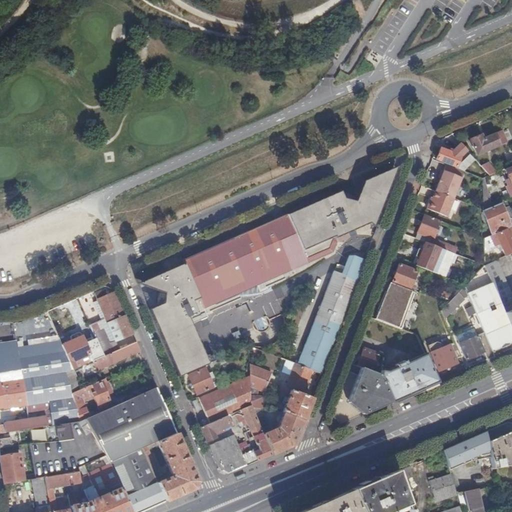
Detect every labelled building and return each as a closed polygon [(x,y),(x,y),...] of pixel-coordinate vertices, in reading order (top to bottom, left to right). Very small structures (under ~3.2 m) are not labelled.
[(506,143),(502,133),(487,139),(485,134),(471,140),(477,155),(506,143)] [(456,168),(460,158),(440,150),(436,160),(456,168)] [(481,167),(478,164),(471,175),(482,180),(484,179),(489,176),(481,167)] [(486,165),(481,167),(489,176),(494,174),(486,165)] [(465,173),(446,166),(444,172),(462,179),(465,173)] [(151,312),(180,377),(208,365),(191,326),(201,321),(207,318),(208,318),(204,310),(199,298),(211,293),(216,305),(297,270),(302,268),(334,254),(337,243),(335,237),(348,231),(355,228),(375,220),(395,170),(365,183),(360,197),(340,192),(340,194),(288,216),(287,214),(184,261),(185,265),(143,284),(158,290),(157,309),(151,312)] [(441,180),(436,192),(454,199),(462,179),(444,172),(441,171),(438,179),(441,180)] [(484,179),(482,180),(483,210),(492,207),(484,179)] [(454,199),(436,192),(433,200),(432,202),(430,202),(427,210),(447,218),(454,199)] [(492,236),(509,229),(511,227),(501,205),(482,213),(483,215),(481,216),(482,220),(485,219),(492,236)] [(441,222),(425,216),(416,240),(425,243),(431,246),(434,239),(441,222)] [(358,235),(355,228),(348,231),(352,238),(358,235)] [(492,236),(484,239),(485,255),(501,248),(505,257),(511,254),(511,236),(509,229),(492,236)] [(446,251),(447,252),(450,246),(450,245),(434,239),(431,246),(446,251)] [(431,246),(425,243),(415,266),(436,275),(438,269),(444,271),(448,259),(443,257),(446,251),(431,246)] [(457,249),(450,246),(447,252),(455,255),(457,249)] [(312,371),(321,375),(329,356),(366,262),(355,258),(351,258),(349,259),(343,276),(334,273),(298,366),(312,371)] [(511,295),(497,261),(485,266),(493,284),(511,328),(511,310),(511,311),(509,304),(511,302),(511,295)] [(410,290),(417,272),(399,265),(392,283),(410,290)] [(511,328),(493,284),(467,296),(476,315),(481,327),(485,334),(493,353),(511,344),(511,328)] [(406,290),(394,285),(392,292),(404,297),(406,290)] [(421,290),(420,293),(419,295),(426,298),(447,305),(451,301),(441,297),(421,290)] [(451,301),(455,297),(442,292),(441,297),(451,301)] [(199,298),(204,310),(216,305),(211,293),(199,298)] [(133,335),(115,294),(97,301),(116,342),(133,335)] [(464,300),(458,294),(455,297),(451,301),(447,305),(440,312),(444,320),(464,300)] [(401,327),(408,310),(397,305),(390,323),(401,327)] [(45,323),(41,315),(21,324),(45,323)] [(481,327),(476,315),(468,318),(473,330),(481,327)] [(207,318),(201,321),(204,328),(210,326),(207,318)] [(45,323),(21,324),(4,324),(4,336),(45,336),(45,323)] [(96,323),(91,326),(96,339),(104,357),(114,352),(104,329),(100,331),(96,323)] [(411,323),(407,332),(417,336),(425,328),(411,323)] [(104,357),(96,339),(85,344),(82,337),(80,333),(78,331),(76,332),(71,334),(71,335),(71,336),(73,341),(62,346),(65,353),(73,370),(83,366),(79,359),(89,355),(92,362),(93,362),(104,357)] [(484,352),(488,361),(495,357),(493,353),(485,334),(478,337),(462,344),(459,338),(453,340),(455,344),(460,356),(463,354),(466,360),(484,352)] [(47,343),(46,340),(45,336),(4,336),(5,350),(47,343)] [(55,342),(47,343),(5,350),(0,351),(0,409),(26,405),(28,421),(0,425),(0,434),(19,431),(56,426),(70,424),(80,422),(72,394),(69,386),(65,374),(73,371),(73,370),(65,353),(60,354),(55,342)] [(62,346),(60,342),(55,342),(60,354),(65,353),(62,346)] [(136,343),(114,352),(104,357),(93,362),(97,370),(140,352),(136,343)] [(455,358),(460,356),(455,344),(440,350),(438,344),(430,347),(432,353),(429,354),(437,371),(458,364),(455,358)] [(363,350),(357,367),(361,369),(372,373),(379,356),(363,350)] [(385,373),(380,372),(379,375),(392,403),(441,382),(437,371),(429,354),(405,364),(404,362),(395,366),(395,368),(385,373)] [(89,355),(79,359),(83,366),(92,362),(89,355)] [(232,361),(230,355),(210,364),(212,369),(232,361)] [(304,392),(312,371),(298,366),(289,363),(286,371),(293,374),(288,385),(304,392)] [(250,376),(268,383),(271,375),(250,367),(250,376)] [(197,395),(218,386),(212,372),(208,374),(206,369),(189,376),(197,395)] [(349,400),(366,414),(392,403),(379,375),(372,373),(361,369),(349,400)] [(268,383),(250,376),(250,380),(250,388),(265,392),(268,383)] [(72,394),(80,422),(85,420),(89,418),(83,398),(93,394),(95,400),(98,400),(100,405),(110,401),(106,393),(111,391),(107,383),(106,379),(82,390),(72,394)] [(346,379),(342,392),(347,394),(351,381),(346,379)] [(250,388),(250,380),(200,401),(210,424),(226,417),(241,411),(250,406),(250,396),(250,388)] [(72,394),(82,390),(78,382),(69,386),(72,394)] [(158,442),(176,434),(156,389),(113,408),(103,412),(89,418),(85,420),(106,457),(110,463),(143,449),(148,446),(158,442)] [(304,420),(312,399),(291,391),(289,398),(286,397),(283,404),(286,405),(283,412),(285,413),(304,420)] [(261,410),(263,410),(264,398),(250,396),(250,406),(251,408),(261,410)] [(103,412),(113,408),(110,401),(100,405),(103,412)] [(229,474),(272,455),(263,434),(251,408),(250,406),(241,411),(258,451),(254,453),(253,450),(250,452),(246,443),(238,446),(234,436),(209,447),(219,470),(229,474)] [(251,408),(263,434),(271,431),(261,410),(251,408)] [(294,445),(304,420),(285,413),(281,421),(278,420),(277,423),(280,424),(279,428),(271,431),(263,434),(272,455),(294,445)] [(210,424),(201,428),(207,442),(216,438),(214,433),(230,426),(226,417),(210,424)] [(80,422),(70,424),(73,440),(79,468),(106,457),(85,420),(80,422)] [(511,423),(508,423),(488,431),(492,452),(492,468),(511,464),(511,423)] [(70,424),(56,426),(59,442),(73,440),(70,424)] [(19,431),(0,434),(0,439),(11,438),(12,443),(20,442),(19,431)] [(492,452),(488,431),(444,450),(450,468),(492,452)] [(158,483),(166,502),(194,489),(197,482),(176,434),(158,442),(173,477),(158,483)] [(11,438),(0,439),(0,449),(13,447),(12,443),(11,438)] [(73,440),(59,442),(48,444),(46,442),(30,445),(36,480),(45,478),(64,475),(79,472),(79,468),(73,440)] [(143,449),(156,479),(161,477),(148,446),(143,449)] [(111,465),(131,511),(142,511),(166,502),(158,483),(156,479),(143,449),(110,463),(111,465)] [(20,455),(0,457),(4,485),(24,481),(20,455)] [(72,510),(72,511),(131,511),(111,465),(83,477),(84,482),(90,479),(93,487),(86,490),(81,492),(68,495),(70,507),(71,510),(72,510)] [(417,473),(414,466),(403,470),(407,478),(417,473)] [(407,478),(403,470),(353,490),(362,511),(405,511),(408,511),(413,511),(418,510),(407,478)] [(64,475),(67,486),(81,483),(79,472),(64,475)] [(51,511),(72,511),(72,510),(71,510),(70,507),(68,507),(69,510),(66,511),(65,506),(59,507),(59,511),(58,511),(57,511),(52,488),(67,486),(64,475),(45,478),(50,506),(51,511)] [(457,494),(452,480),(451,475),(429,483),(436,502),(457,495),(457,494)] [(478,490),(496,486),(494,476),(458,484),(455,478),(452,480),(457,494),(460,494),(463,493),(478,490)] [(36,480),(32,480),(38,509),(47,507),(50,506),(45,478),(36,480)] [(90,479),(84,482),(86,490),(93,487),(90,479)] [(362,511),(353,490),(330,500),(334,511),(362,511)] [(482,511),(478,490),(463,493),(468,510),(469,510),(469,511),(470,511),(482,511)] [(334,511),(330,500),(307,510),(307,511),(334,511)]
